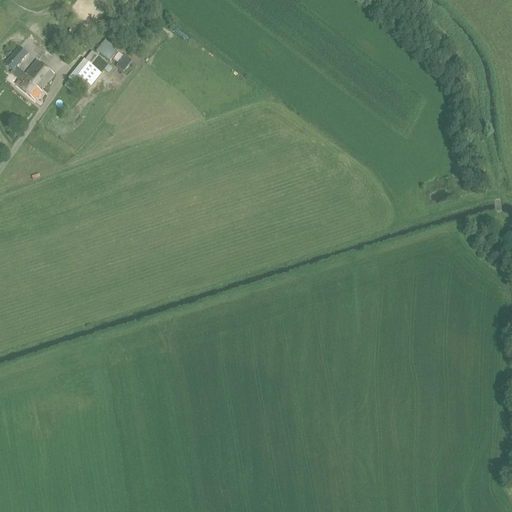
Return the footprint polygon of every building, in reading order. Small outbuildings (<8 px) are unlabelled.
[(72,34),(84,43),(89,35),(77,26),(72,34)] [(106,41),(96,52),(110,62),(114,57),(119,51),(106,41)] [(57,58),(43,45),(37,52),(51,64),(57,58)] [(16,85),(35,101),(42,93),(41,91),(55,75),(37,61),(25,75),(17,68),(28,55),(19,48),(5,65),(13,71),(11,74),(20,81),(16,85)] [(70,81),(85,94),(109,65),(94,54),(87,63),(85,62),(70,81)] [(116,67),(124,73),(132,61),(125,56),(116,67)] [(486,226),(493,234),(500,227),(493,219),(486,226)]
